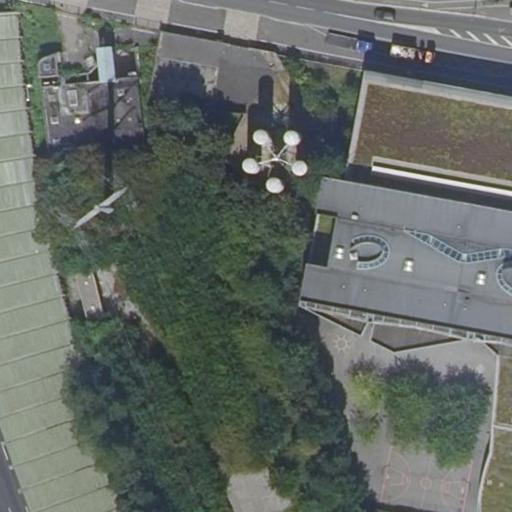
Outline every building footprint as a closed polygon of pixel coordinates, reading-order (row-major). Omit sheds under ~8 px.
[(43,55),(50,145),(90,142),(89,132),(143,128),(139,73),(120,75),(117,44),(101,46),(103,79),(62,82),(60,54),(43,55)] [(511,511),(511,99),(364,72),(336,190),(321,186),(300,305),(361,336),(367,322),(374,323),(371,341),(396,353),(477,339),(499,354),(492,452),(486,473),(480,498),(480,511),(511,511)] [(271,142),(272,138),(271,134),(268,131),(264,130),(261,131),(258,134),(257,138),(258,142),(261,145),(264,145),(268,145),(271,142)] [(302,144),(303,140),(302,136),(299,133),(296,132),(292,133),(289,136),(288,140),(289,144),(292,147),(295,148),(300,147),(302,144)] [(259,171),(260,167),(259,163),(256,161),(253,160),(249,161),(246,163),(245,167),(246,171),(249,174),(252,175),(256,174),(259,171)] [(310,174),(311,169),(310,166),(307,163),(303,162),(299,163),(296,166),(295,170),(296,173),(299,176),(303,177),(307,176),(310,174)] [(285,190),(286,186),(285,183),(282,180),(279,179),(275,179),(272,183),(271,186),(272,190),(275,193),(279,194),(282,193),(285,190)]
